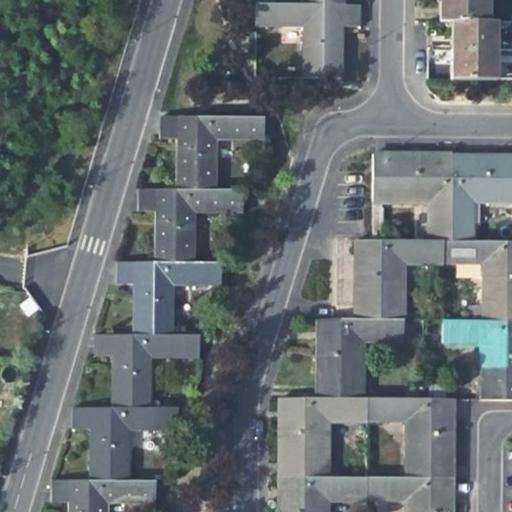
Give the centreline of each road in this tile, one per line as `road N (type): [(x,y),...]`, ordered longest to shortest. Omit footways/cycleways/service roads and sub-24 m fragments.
road 1 (residential): [(164,0),(11,511)]
road 2 (residential): [(237,511),(235,394),(321,143),(341,127),(389,122)]
road 3 (residential): [(511,127),(389,122)]
road 4 (residential): [(389,122),(392,0)]
